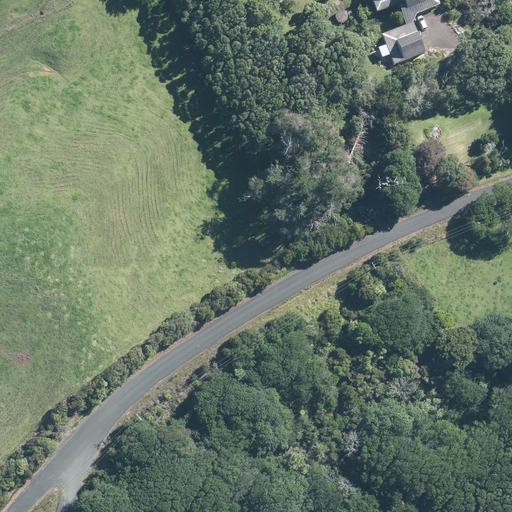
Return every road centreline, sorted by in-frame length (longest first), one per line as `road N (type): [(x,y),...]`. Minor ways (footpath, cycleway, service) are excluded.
road 1 (unclassified): [(104,403),(215,326),(384,240),(511,189)]
road 2 (unclassified): [(5,511),(104,403)]
